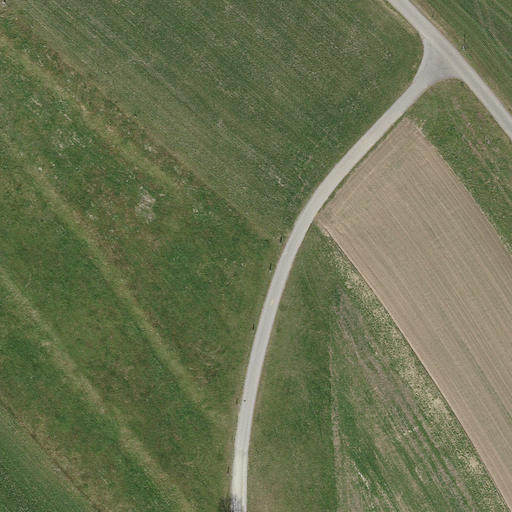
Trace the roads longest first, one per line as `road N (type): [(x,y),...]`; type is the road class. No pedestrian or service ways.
road 1 (track): [(448,53),(331,181),(297,233),(259,347),(238,511)]
road 2 (track): [(511,129),(397,0)]
